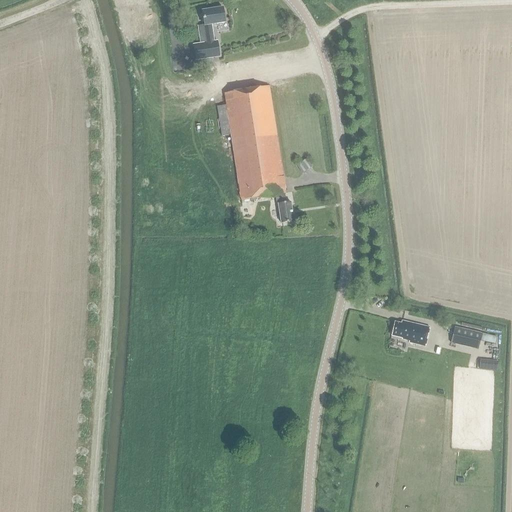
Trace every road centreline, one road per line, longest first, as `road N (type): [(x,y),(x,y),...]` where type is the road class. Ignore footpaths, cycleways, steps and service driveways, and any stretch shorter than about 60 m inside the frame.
road 1 (tertiary): [(306,511),(315,417),(347,274),(348,225),(331,84),(310,23),(292,0)]
road 2 (track): [(315,34),(358,9),(511,1)]
